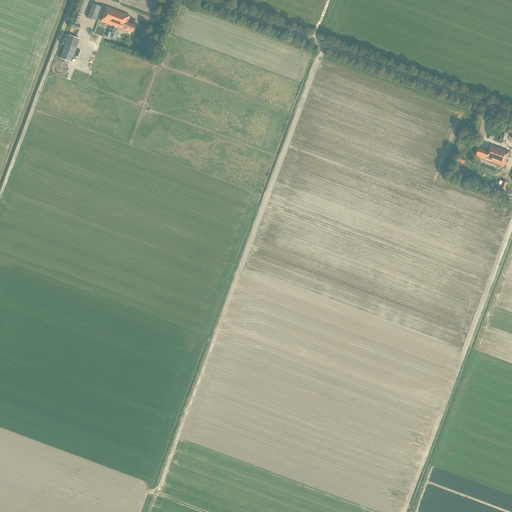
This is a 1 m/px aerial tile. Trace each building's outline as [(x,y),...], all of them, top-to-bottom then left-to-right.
[(82,0),(72,26),(80,29),(81,25),(78,24),(86,0),(82,0)] [(87,18),(96,21),(101,7),(92,4),(87,18)] [(136,25),(128,22),(131,16),(106,6),(101,21),(131,33),(132,33),(133,33),(136,25)] [(80,39),(69,35),(60,59),(72,63),(80,39)] [(476,156),(504,167),(509,152),(489,145),(487,151),(479,148),(476,156)] [(499,188),(506,191),(509,184),(502,181),(499,188)]
